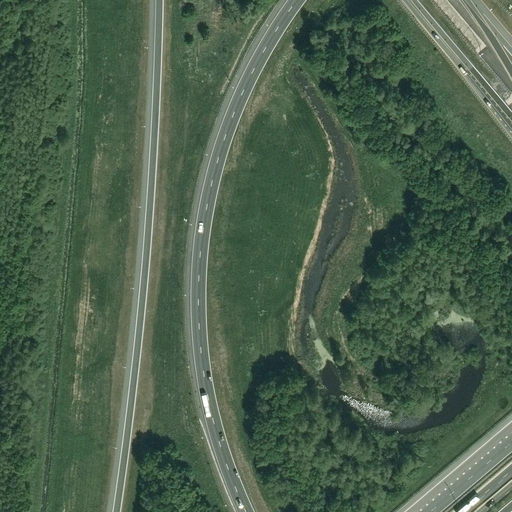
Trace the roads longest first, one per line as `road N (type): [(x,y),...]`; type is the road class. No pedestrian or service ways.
road 1 (motorway): [(294,0),(219,145),(197,244),(201,377),(242,511)]
road 2 (motorway): [(158,0),(146,250),(116,511)]
road 3 (motorway): [(411,0),(511,118)]
